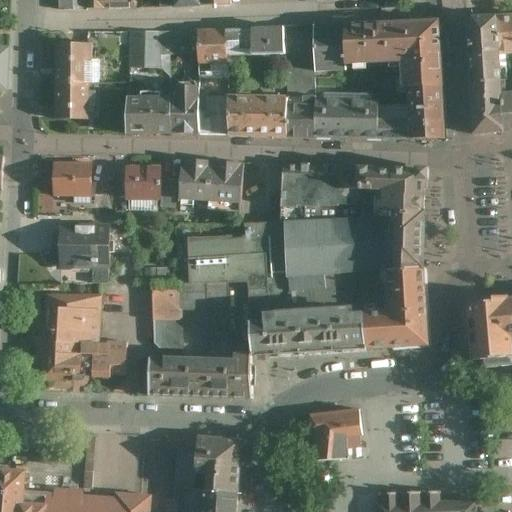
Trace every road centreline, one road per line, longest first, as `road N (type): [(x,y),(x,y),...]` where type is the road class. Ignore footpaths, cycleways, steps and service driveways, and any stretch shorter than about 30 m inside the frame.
road 1 (residential): [(455,10),(94,19)]
road 2 (residential): [(404,155),(52,144)]
road 3 (residential): [(22,140),(8,415)]
road 4 (residential): [(8,415),(275,425)]
road 5 (residential): [(457,383),(330,392),(292,405),(275,425)]
road 6 (residential): [(455,10),(464,155)]
road 7 (residential): [(27,19),(22,140)]
